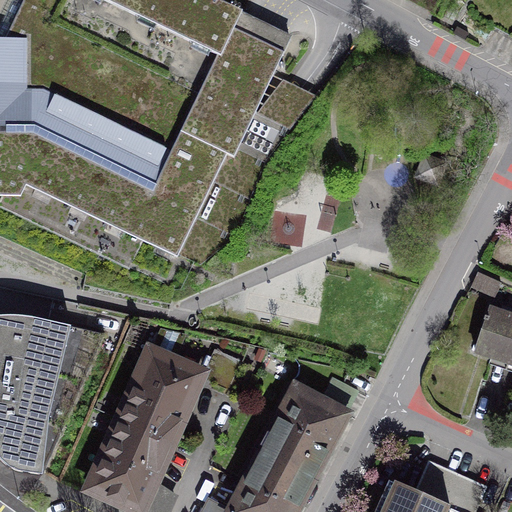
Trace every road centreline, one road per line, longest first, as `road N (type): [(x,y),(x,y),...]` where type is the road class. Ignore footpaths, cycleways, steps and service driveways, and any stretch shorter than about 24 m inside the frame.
road 1 (residential): [(391,405),(511,169)]
road 2 (unknown): [(358,2),(256,158)]
road 3 (residential): [(511,85),(353,0)]
road 4 (residential): [(391,405),(511,460)]
